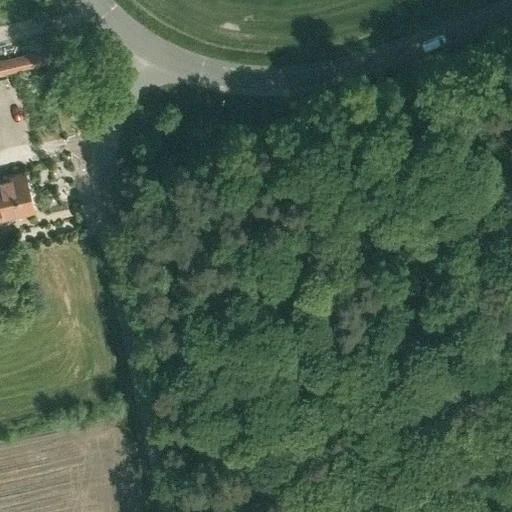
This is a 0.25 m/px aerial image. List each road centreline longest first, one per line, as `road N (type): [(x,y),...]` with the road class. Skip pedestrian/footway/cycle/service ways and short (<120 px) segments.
road 1 (unclassified): [(163,511),(97,167),(102,133),(151,50)]
road 2 (tertiary): [(151,50),(200,72),(283,82),(342,73),(511,9)]
